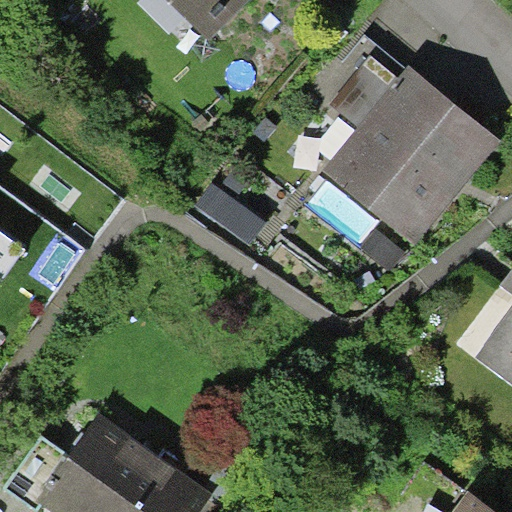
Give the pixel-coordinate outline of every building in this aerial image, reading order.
[(249,0),(167,0),(208,41),(249,0)] [(417,245),(502,140),(409,65),(323,170),(417,245)] [(266,223),(213,182),(196,204),(250,245),(266,223)] [(0,285),(25,250),(0,231),(0,285)] [(511,268),(500,285),(511,293),(511,306),(475,356),(511,383),(511,268)] [(199,511),(212,494),(99,413),(68,454),(37,499),(44,504),(54,511),(199,511)] [(37,499),(68,454),(41,436),(4,489),(36,511),(38,511),(44,504),(37,499)] [(497,511),(467,490),(451,511),(497,511)]
